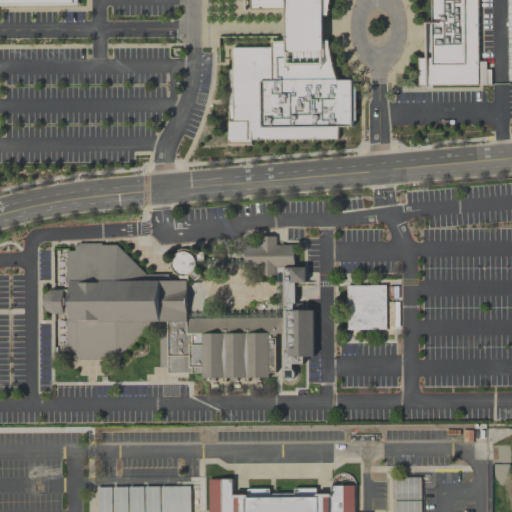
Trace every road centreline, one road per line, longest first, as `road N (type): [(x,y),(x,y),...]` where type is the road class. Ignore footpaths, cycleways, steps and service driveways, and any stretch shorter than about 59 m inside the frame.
road 1 (secondary): [(0,220),(101,201),(380,175)]
road 2 (secondary): [(380,162),(14,202)]
road 3 (residential): [(383,50),(398,28),(393,11),(378,2),(362,12),(358,29),(365,46),(383,50)]
road 4 (secondary): [(380,175),(504,165)]
road 5 (secondary): [(503,151),(380,162)]
